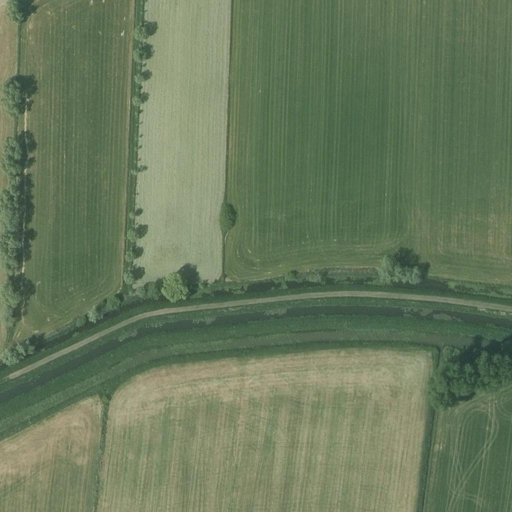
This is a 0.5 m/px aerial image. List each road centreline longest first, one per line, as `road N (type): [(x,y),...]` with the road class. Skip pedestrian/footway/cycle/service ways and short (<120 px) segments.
road 1 (track): [(511,337),(371,323),(157,339),(0,413)]
road 2 (track): [(0,383),(136,319),(189,308),(370,295),(511,310)]
